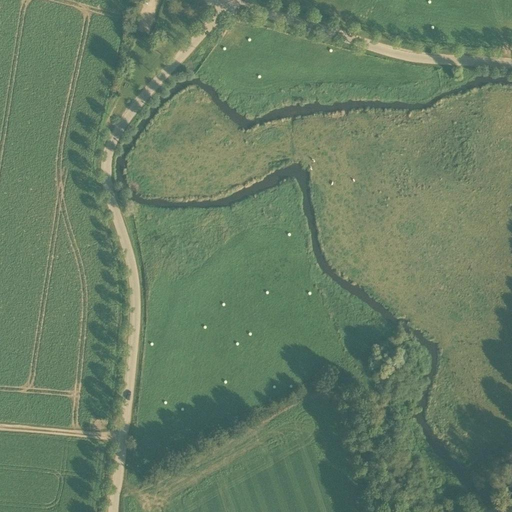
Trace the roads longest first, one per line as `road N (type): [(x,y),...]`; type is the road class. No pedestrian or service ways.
road 1 (unclassified): [(113,511),(133,286),(106,162),(125,118),(216,20),(221,0)]
road 2 (unclassified): [(511,64),(405,56),(221,0)]
road 3 (track): [(119,446),(0,431)]
